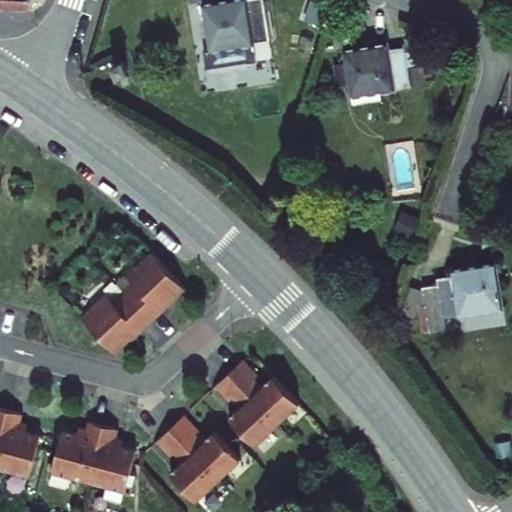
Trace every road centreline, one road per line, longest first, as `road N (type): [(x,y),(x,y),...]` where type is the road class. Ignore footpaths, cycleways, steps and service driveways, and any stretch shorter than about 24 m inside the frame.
road 1 (secondary): [(258,274),(354,379),(450,511)]
road 2 (residential): [(258,274),(147,378),(0,346)]
road 3 (secondary): [(34,92),(158,185),(258,274)]
road 4 (residential): [(400,0),(470,22),(493,46),(493,70),(445,213)]
